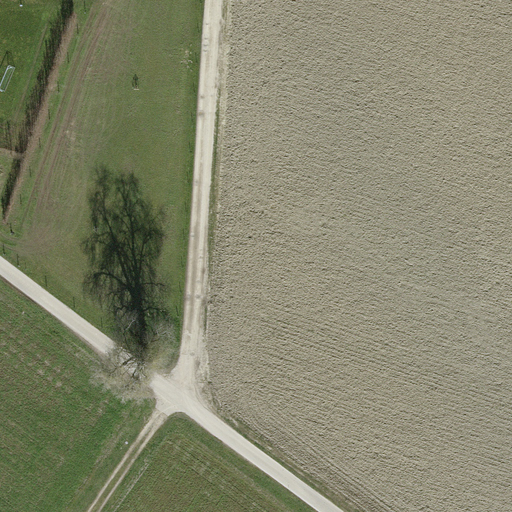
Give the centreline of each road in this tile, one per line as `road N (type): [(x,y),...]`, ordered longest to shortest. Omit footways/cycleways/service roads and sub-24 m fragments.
road 1 (unclassified): [(324,511),(0,265)]
road 2 (track): [(213,0),(190,353),(174,398)]
road 3 (track): [(96,511),(174,398)]
